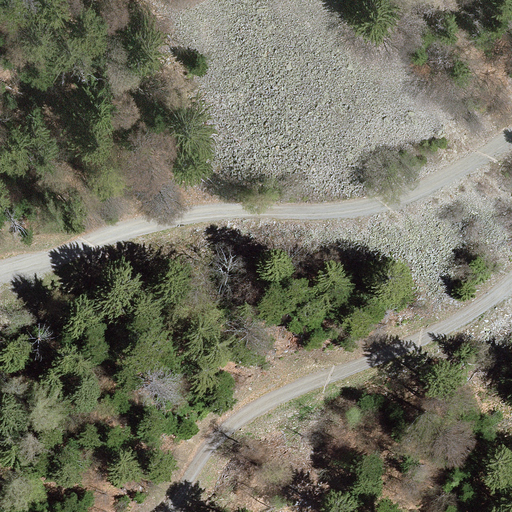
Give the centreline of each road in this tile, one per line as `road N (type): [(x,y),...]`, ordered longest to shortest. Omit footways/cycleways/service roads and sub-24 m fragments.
road 1 (track): [(0,276),(190,216),(380,210),(439,189),(511,142)]
road 2 (track): [(511,288),(436,338),(241,421),(175,511)]
